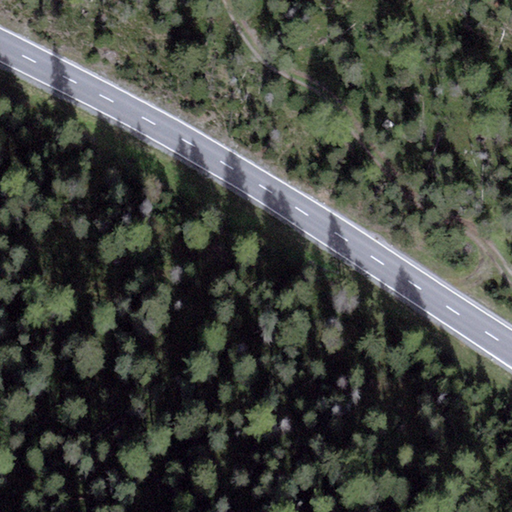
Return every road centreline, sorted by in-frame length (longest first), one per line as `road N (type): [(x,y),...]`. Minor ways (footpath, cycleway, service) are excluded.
road 1 (primary): [(0,43),(264,185),(511,347)]
road 2 (track): [(228,0),(263,55),(319,89),(397,181),(496,257),(511,279)]
